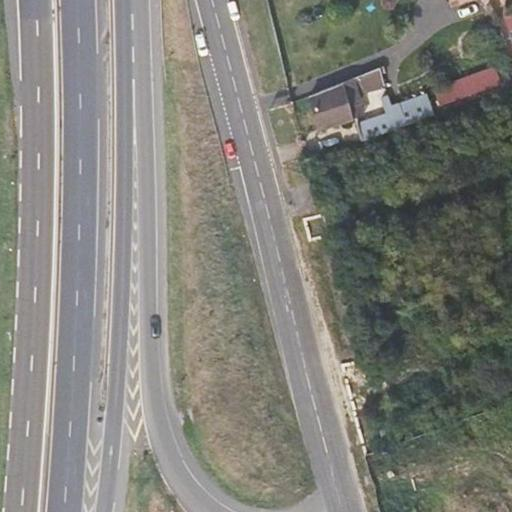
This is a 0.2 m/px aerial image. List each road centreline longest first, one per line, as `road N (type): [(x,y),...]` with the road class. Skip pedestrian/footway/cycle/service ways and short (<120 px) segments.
road 1 (tertiary): [(211,511),(171,463),(157,421),(140,0)]
road 2 (tertiary): [(343,511),(213,0)]
road 3 (trunk): [(103,511),(120,335),(124,0)]
road 4 (trunk): [(35,0),(38,237),(21,511)]
road 5 (trunk): [(63,511),(79,238),(76,0)]
road 6 (unknown): [(374,511),(511,452)]
